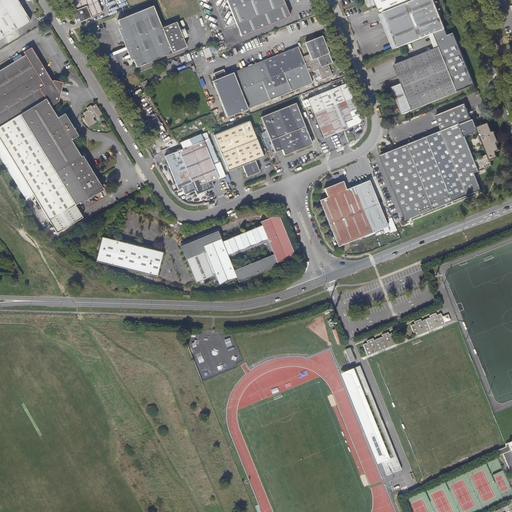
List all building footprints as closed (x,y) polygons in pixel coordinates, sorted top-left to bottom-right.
[(16,0),(0,0),(0,39),(30,21),(16,0)] [(68,0),(72,9),(71,14),(74,15),(76,23),(102,13),(96,0),(68,0)] [(226,0),(241,36),(289,17),(282,0),(226,0)] [(384,13),(398,48),(430,35),(434,34),(446,29),(434,0),(375,0),(381,14),(384,13)] [(161,28),(152,6),(117,20),(136,67),(186,47),(176,22),(161,28)] [(393,50),(398,48),(384,13),(381,14),(379,15),(393,50)] [(446,29),(434,34),(440,47),(435,49),(395,65),(402,83),(393,87),(403,114),(475,85),(454,33),(449,35),(446,29)] [(434,34),(430,35),(435,49),(440,47),(434,34)] [(227,74),(242,111),(312,83),(308,72),(317,69),(321,67),(316,55),(327,51),(321,36),(304,42),(309,54),(302,57),(298,46),(227,74)] [(204,49),(207,57),(213,55),(210,46),(204,49)] [(0,115),(56,81),(53,81),(51,82),(31,48),(23,53),(24,55),(0,70),(0,115)] [(321,67),(328,64),(332,63),(327,51),(316,55),(321,67)] [(332,75),(328,64),(321,67),(317,69),(322,79),(332,75)] [(242,111),(227,74),(226,75),(223,69),(213,73),(215,79),(215,80),(212,81),(227,117),(242,111)] [(56,81),(0,115),(0,157),(26,199),(33,195),(56,233),(82,217),(75,205),(100,189),(92,176),(94,175),(82,156),(80,156),(70,140),(77,136),(64,114),(57,118),(50,107),(58,102),(60,92),(57,91),(59,82),(56,81)] [(361,119),(347,83),(302,101),(304,106),(310,104),(323,138),(359,124),(361,119)] [(312,144),(304,126),(298,129),(291,113),(298,110),(295,103),(261,117),(274,152),(282,150),(284,155),(312,144)] [(86,108),(88,110),(89,112),(90,111),(92,113),(94,112),(97,117),(101,114),(95,104),(91,107),(91,106),(86,108)] [(474,118),(472,119),(466,104),(436,115),(442,131),(427,137),(454,201),(483,189),(476,173),(494,166),(492,161),(500,158),(498,151),(500,150),(497,143),(500,142),(495,131),(493,132),(489,123),(478,127),(474,118)] [(94,117),(92,113),(90,111),(89,112),(88,110),(83,113),(86,117),(83,119),(88,127),(95,123),(92,118),(94,117)] [(304,126),(298,110),(291,113),(298,129),(304,126)] [(162,136),(167,133),(157,116),(152,119),(162,136)] [(242,165),(247,177),(259,172),(255,160),(263,157),(263,156),(267,154),(264,148),(260,149),(249,121),(214,135),(228,171),(242,165)] [(165,156),(167,163),(178,189),(181,187),(184,194),(194,190),(196,194),(207,190),(214,187),(211,182),(218,179),(212,164),(218,161),(208,138),(200,141),(199,136),(174,147),(176,151),(165,156)] [(422,139),(448,203),(454,201),(427,137),(422,139)] [(448,203),(422,139),(381,155),(407,220),(448,203)] [(369,180),(354,186),(373,233),(388,227),(369,180)] [(373,233),(354,186),(346,189),(343,181),(324,189),(327,197),(319,200),(338,247),(373,233)] [(206,237),(206,235),(180,246),(195,283),(202,280),(204,284),(216,279),(218,285),(236,277),(238,282),(278,266),(277,262),(294,255),(278,214),(260,221),(261,225),(221,241),(220,237),(219,237),(217,231),(210,234),(210,236),(206,237)] [(179,243),(180,246),(206,235),(205,233),(179,243)] [(156,275),(160,257),(162,251),(113,240),(101,237),(95,261),(153,274),(156,275)] [(113,237),(113,240),(162,251),(162,248),(113,237)] [(411,325),(415,336),(445,324),(441,314),(440,314),(439,314),(438,314),(438,315),(437,315),(436,313),(435,313),(430,315),(430,316),(431,318),(429,318),(426,319),(425,320),(425,319),(423,320),(422,321),(421,319),(420,319),(415,321),(414,322),(415,324),(414,324),(413,324),(411,325)] [(363,345),(367,355),(397,343),(393,333),(392,333),(390,333),(390,334),(389,334),(388,333),(387,333),(382,334),(382,335),(383,337),(381,338),(381,337),(378,338),(378,339),(377,339),(375,340),(374,340),(374,341),(373,339),(372,339),(367,341),(367,342),(367,343),(366,344),(365,344),(363,344),(363,345)] [(350,362),(355,360),(350,347),(345,349),(350,362)] [(393,473),(401,469),(384,426),(359,366),(344,372),(358,406),(356,407),(366,430),(368,430),(370,429),(372,433),(370,434),(368,435),(377,459),(379,458),(386,475),(391,474),(387,465),(390,464),(393,473)] [(511,441),(508,443),(510,451),(502,454),(508,470),(511,468),(511,441)]
